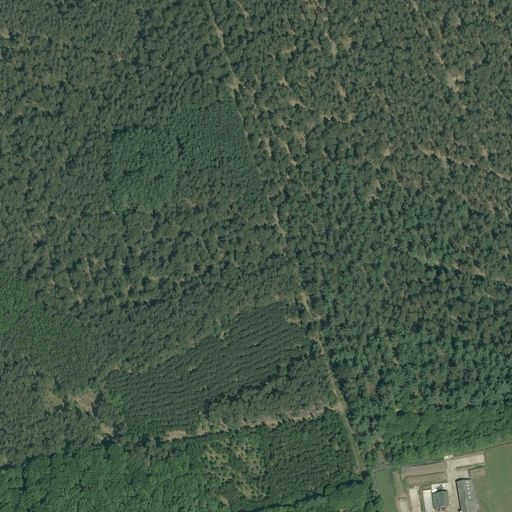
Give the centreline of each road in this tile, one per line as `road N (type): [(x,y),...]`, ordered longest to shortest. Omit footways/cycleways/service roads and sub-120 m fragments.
road 1 (track): [(367,469),(235,86)]
road 2 (track): [(0,36),(235,86)]
road 3 (track): [(299,109),(511,186)]
road 4 (track): [(511,294),(383,250),(373,206),(379,185)]
road 5 (track): [(383,250),(383,316),(511,358)]
road 6 (track): [(494,180),(413,0)]
road 7 (track): [(349,127),(511,54)]
road 8 (track): [(400,0),(273,61)]
road 9 (track): [(511,230),(379,185)]
road 10 (track): [(0,470),(134,442)]
